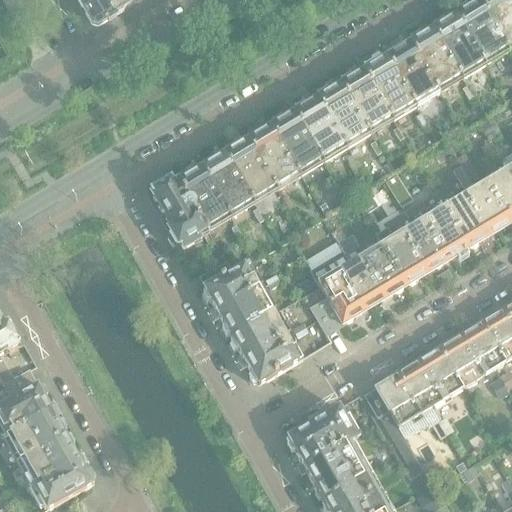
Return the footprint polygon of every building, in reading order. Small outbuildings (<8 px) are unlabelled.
[(104,0),(76,0),(91,27),(97,28),(115,18),(104,0)] [(133,4),(130,0),(104,0),(115,18),(122,13),(124,10),(133,4)] [(511,45),(511,4),(509,0),(479,0),(480,4),(491,22),(495,23),(497,27),(496,31),(506,49),(511,45)] [(506,49),(496,31),(497,27),(495,23),(491,22),(480,4),(478,5),(477,4),(476,4),(477,6),(470,10),(464,5),(455,10),(457,18),(468,36),(472,37),(474,40),(473,45),(483,63),(506,49)] [(483,63),(473,45),(474,40),(472,37),(468,36),(457,18),(455,19),(453,18),(453,19),(453,20),(447,24),(441,19),(432,24),(433,32),(445,50),(448,51),(451,55),(450,59),(460,77),(483,63)] [(460,77),(450,59),(451,55),(448,51),(445,50),(433,32),(432,33),(430,32),(430,34),(424,38),(418,33),(409,38),(410,46),(421,64),(425,64),(428,69),(426,73),(437,91),(460,77)] [(437,91),(426,73),(428,69),(425,64),(421,64),(410,46),(408,47),(407,46),(407,48),(401,52),(395,47),(386,52),(387,60),(398,78),(402,79),(404,83),(403,87),(414,105),(437,91)] [(414,105),(403,87),(404,83),(402,79),(398,78),(387,60),(385,61),(384,60),(383,60),(384,62),(378,66),(371,61),(363,66),(364,74),(374,91),(379,92),(381,96),(380,101),(391,118),(414,105)] [(391,118),(380,101),(381,96),(379,92),(374,91),(364,74),(362,75),(361,74),(360,74),(361,76),(355,80),(348,75),(340,80),(341,88),(352,105),(356,106),(359,110),(357,114),(367,132),(391,118)] [(367,132),(357,114),(359,110),(356,106),(352,105),(341,88),(339,89),(338,88),(337,88),(337,90),(331,94),(325,89),(317,94),(318,102),(329,120),(332,121),(335,126),(334,129),(344,146),(367,132)] [(473,99),(467,88),(462,91),(469,102),(473,99)] [(344,146),(334,129),(335,126),(332,121),(329,120),(318,102),(316,103),(314,102),(314,104),(308,107),(302,103),(294,108),(295,116),(305,133),(309,134),(311,138),(310,142),(321,160),(344,146)] [(321,160),(310,142),(311,138),(309,134),(305,133),(295,116),(293,117),(291,116),(291,118),(285,121),(279,117),(270,122),(271,130),(282,147),(287,148),(288,152),(287,155),(298,174),(321,160)] [(427,127),(421,116),(416,119),(422,129),(427,127)] [(298,174),(287,155),(288,152),(287,148),(282,147),(271,130),(270,131),(268,130),(268,132),(262,135),(256,131),(247,136),(248,144),(259,161),(263,161),(265,165),(264,169),(274,188),(298,174)] [(404,141),(397,130),(393,133),(399,143),(404,141)] [(274,188),(264,169),(265,165),(263,161),(259,161),(248,144),(246,145),(245,144),(245,146),(239,149),(233,145),(224,150),(225,157),(235,174),(240,175),(242,179),(241,183),(252,201),(274,188)] [(381,155),(374,144),(370,147),(377,158),(381,155)] [(511,155),(500,163),(506,173),(506,174),(511,183),(511,155)] [(252,201),(241,183),(242,179),(240,175),(235,174),(225,157),(225,158),(223,159),(222,158),(222,160),(216,163),(209,159),(201,164),(202,171),(212,188),(217,189),(219,193),(218,197),(228,215),(252,201)] [(360,172),(351,158),(347,161),(355,175),(360,172)] [(474,192),(460,168),(453,173),(463,190),(474,192)] [(228,215),(218,197),(219,193),(217,189),(212,188),(202,171),(200,173),(199,172),(198,172),(199,174),(193,177),(186,172),(178,178),(179,185),(188,203),(193,204),(195,207),(194,211),(204,230),(228,215)] [(511,183),(506,174),(477,191),(488,210),(481,214),(494,234),(511,223),(511,183)] [(397,178),(385,185),(400,211),(412,204),(397,178)] [(204,230),(194,211),(195,207),(193,204),(188,203),(179,185),(178,186),(177,182),(176,183),(174,182),(174,184),(168,187),(163,183),(159,186),(159,189),(155,191),(152,190),(148,193),(149,199),(169,232),(171,236),(167,241),(173,251),(179,250),(182,253),(201,241),(197,234),(204,230)] [(494,234),(481,214),(488,210),(477,191),(457,203),(451,195),(438,203),(443,212),(468,252),(468,250),(473,251),(477,248),(478,244),(480,244),(480,243),(494,234)] [(324,206),(319,208),(323,214),(327,211),(324,206)] [(263,223),(257,211),(252,214),(259,225),(263,223)] [(468,252),(443,212),(416,228),(407,212),(402,215),(412,231),(411,231),(421,248),(419,250),(432,272),(454,258),(456,259),(456,257),(460,258),(464,256),(466,251),(468,252)] [(242,239),(235,228),(231,231),(238,242),(242,239)] [(432,272),(419,250),(421,248),(411,231),(393,242),(387,232),(375,239),(381,249),(405,290),(407,287),(410,288),(414,286),(415,282),(417,282),(417,280),(432,272)] [(215,247),(208,236),(204,239),(210,250),(215,247)] [(405,290),(381,249),(355,265),(345,249),(340,252),(342,254),(338,257),(358,288),(356,289),(369,311),(393,297),(393,295),(398,296),(402,293),(403,289),(405,290)] [(369,311),(356,289),(358,288),(338,257),(309,274),(326,302),(342,329),(352,324),(353,320),(354,320),(369,311)] [(205,290),(233,274),(226,263),(198,280),(205,290)] [(276,317),(264,294),(280,286),(275,277),(265,283),(267,288),(262,291),(248,266),(233,274),(205,290),(202,292),(204,295),(202,297),(206,304),(210,304),(223,328),(221,331),(225,338),(228,338),(231,342),(276,317)] [(326,302),(310,311),(314,318),(323,311),(328,318),(336,333),(342,329),(326,302)] [(511,306),(511,307),(505,311),(504,315),(503,315),(511,329),(511,306)] [(336,333),(328,318),(323,311),(314,318),(327,338),(336,333)] [(511,361),(511,329),(503,315),(502,316),(498,315),(492,319),(490,323),(481,328),(477,327),(472,330),(486,353),(483,355),(494,373),(511,361)] [(302,363),(289,340),(276,317),(231,342),(230,346),(234,353),(237,353),(246,369),(250,377),(249,379),(252,386),(256,386),(256,387),(262,384),(266,385),(302,363)] [(7,332),(0,320),(0,381),(4,388),(23,376),(21,373),(12,378),(11,377),(0,359),(0,356),(16,347),(15,346),(19,341),(13,331),(7,332)] [(295,337),(306,330),(303,326),(292,332),(295,337)] [(297,341),(308,335),(306,330),(295,337),(297,341)] [(494,373),(483,355),(486,353),(472,330),(466,334),(465,338),(452,346),(448,345),(441,349),(440,353),(463,392),(494,373)] [(463,392),(440,353),(438,354),(434,353),(428,357),(427,362),(413,369),(409,368),(405,371),(419,395),(421,394),(431,411),(463,392)] [(431,411),(421,394),(419,395),(405,371),(398,375),(397,379),(388,385),(384,383),(377,387),(376,392),(375,392),(392,420),(395,424),(398,429),(398,431),(431,411)] [(11,399),(35,386),(28,373),(23,376),(4,388),(11,399)] [(511,379),(509,374),(499,380),(507,392),(511,389),(511,379)] [(0,384),(4,391),(0,393),(0,405),(11,399),(4,388),(0,381),(0,384)] [(499,381),(489,387),(499,402),(508,396),(499,381)] [(20,464),(65,439),(64,436),(65,434),(61,426),(58,426),(51,414),(44,402),(46,399),(42,392),(39,392),(37,389),(0,409),(0,431),(4,440),(6,439),(20,464)] [(381,426),(383,425),(392,420),(375,392),(365,399),(381,426)] [(349,444),(356,440),(338,411),(293,438),(289,442),(286,446),(290,454),(294,454),(316,493),(314,496),(318,503),(321,503),(323,506),(368,479),(349,444)] [(392,420),(383,425),(386,430),(395,424),(392,420)] [(454,434),(446,421),(439,425),(447,438),(454,434)] [(395,424),(386,430),(389,435),(398,429),(395,424)] [(447,438),(439,425),(432,429),(440,442),(447,438)] [(398,429),(389,435),(392,439),(401,434),(398,431),(398,429)] [(86,476),(79,463),(72,451),(74,448),(70,441),(66,441),(65,439),(20,464),(33,488),(32,489),(45,511),(50,511),(86,492),(90,489),(92,485),(93,483),(89,476),(86,476)] [(403,439),(395,444),(398,450),(407,445),(403,439)] [(407,445),(398,450),(402,456),(410,451),(407,445)] [(511,453),(508,446),(499,452),(501,456),(504,454),(506,457),(511,453)] [(410,451),(402,456),(405,462),(414,457),(410,451)] [(414,457),(405,462),(408,467),(417,462),(414,457)] [(417,462),(408,467),(412,472),(420,467),(417,462)] [(450,481),(440,464),(425,472),(435,490),(450,481)] [(412,472),(405,476),(410,484),(425,475),(420,467),(412,472)] [(479,478),(473,469),(462,475),(468,485),(479,478)] [(386,511),(368,479),(323,506),(324,508),(322,511),(323,511),(386,511)] [(511,511),(511,490),(507,483),(501,487),(511,505),(511,511)] [(432,491),(416,500),(423,511),(436,511),(443,508),(432,491)] [(6,511),(5,511),(16,505),(12,500),(3,505),(0,500),(0,511),(6,511)]
